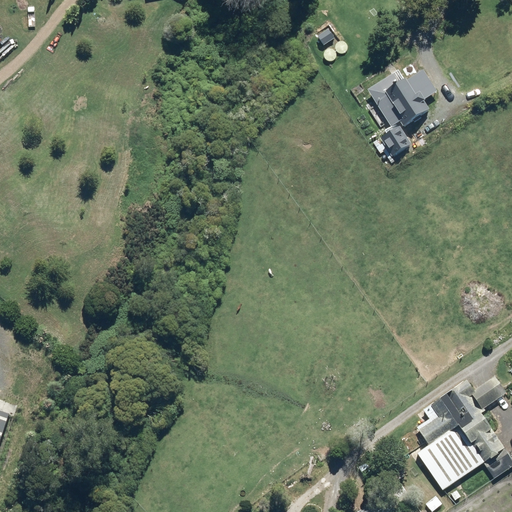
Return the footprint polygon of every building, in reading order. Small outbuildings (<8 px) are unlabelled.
[(340,38),(320,55),(329,67),(350,50),(340,38)] [(364,92),(386,125),(395,118),(401,127),(420,114),(398,82),(400,81),(395,73),(382,82),(380,81),(364,92)] [(377,137),(390,157),(408,145),(396,125),(377,137)] [(440,493),(481,465),(492,480),(511,465),(511,464),(478,414),(482,412),(480,410),(503,395),(492,379),(471,393),(464,383),(428,407),(436,419),(415,432),(425,447),(415,455),(440,493)] [(376,473),(386,488),(401,477),(390,463),(376,473)] [(394,511),(408,503),(398,486),(357,511),(394,511)] [(434,511),(442,505),(435,498),(425,507),(428,511),(434,511)]
